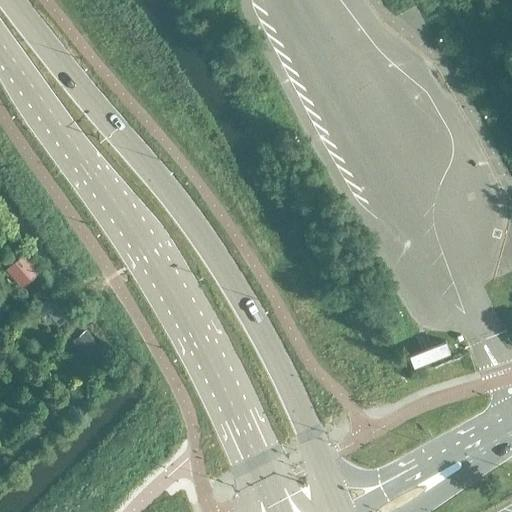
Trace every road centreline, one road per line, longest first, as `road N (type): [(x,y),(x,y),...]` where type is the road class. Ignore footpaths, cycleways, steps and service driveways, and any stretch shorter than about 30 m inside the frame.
road 1 (primary): [(328,476),(228,279),(12,0)]
road 2 (primary): [(0,45),(149,258),(216,374),(278,511)]
road 3 (residential): [(511,393),(485,342),(426,123)]
road 4 (unclassified): [(511,426),(484,429),(384,490)]
road 5 (unclassified): [(410,511),(511,441)]
